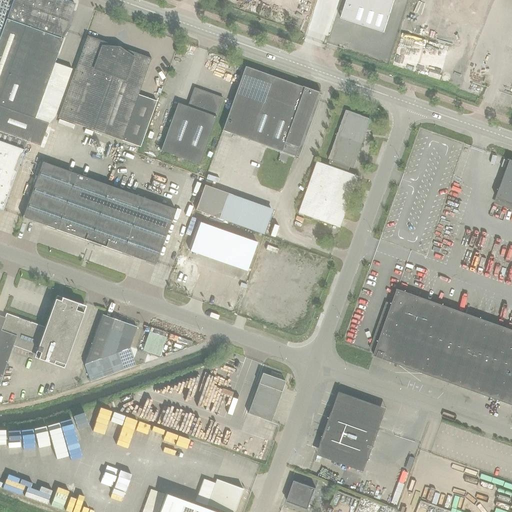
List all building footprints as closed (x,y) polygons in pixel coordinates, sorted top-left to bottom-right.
[(0,136),(25,145),(26,141),(40,146),(48,123),(34,119),(69,21),(75,5),(60,0),(12,0),(12,2),(0,35),(0,136)] [(346,0),(340,19),(384,33),(394,0),(346,0)] [(151,60),(135,54),(87,37),(58,118),(121,140),(139,147),(156,101),(137,95),(151,60)] [(244,66),(220,130),(222,130),(283,153),(294,157),(297,158),(320,95),(321,94),(317,93),(244,66)] [(223,98),(194,88),(187,107),(178,104),(160,151),(198,165),(223,98)] [(299,213),(340,228),(359,177),(348,173),(350,167),(353,168),(370,119),(346,111),(328,160),(330,160),(328,166),(317,162),(299,213)] [(25,145),(0,136),(0,209),(2,211),(7,196),(24,150),(23,150),(25,145)] [(511,160),(509,159),(509,160),(496,198),(511,203),(511,160)] [(155,265),(175,209),(43,162),(23,218),(155,265)] [(195,210),(218,218),(227,195),(203,187),(195,210)] [(199,222),(189,251),(208,258),(218,229),(199,222)] [(218,229),(208,258),(227,265),(237,236),(218,229)] [(237,236),(227,265),(246,271),(256,242),(237,236)] [(265,245),(255,274),(274,280),(284,252),(265,245)] [(293,287),(303,258),(284,252),(274,280),(293,287)] [(312,294),(322,265),(303,258),(293,287),(312,294)] [(424,374),(511,404),(511,330),(419,298),(419,297),(397,289),(373,356),(386,360),(392,362),(392,363),(424,374)] [(0,381),(13,346),(35,354),(33,358),(63,368),(85,306),(56,296),(44,327),(6,314),(4,318),(0,316),(0,381)] [(136,327),(102,315),(84,365),(90,381),(135,364),(129,348),(136,327)] [(285,381),(262,373),(247,413),(270,421),(285,381)] [(132,438),(146,442),(151,420),(103,408),(98,430),(107,432),(107,431),(123,436),(122,440),(132,442),(132,438)] [(368,461),(379,430),(379,429),(331,412),(320,444),(368,461)] [(31,443),(42,441),(39,426),(28,429),(31,443)] [(103,482),(109,465),(99,461),(93,478),(103,482)] [(207,505),(216,508),(215,511),(165,494),(158,511),(223,511),(224,511),(225,511),(233,511),(242,490),(242,489),(216,479),(216,480),(207,505)] [(195,502),(206,506),(214,483),(203,479),(195,502)] [(308,510),(316,489),(294,481),(286,502),(308,510)] [(399,483),(391,503),(397,505),(404,485),(399,483)]
